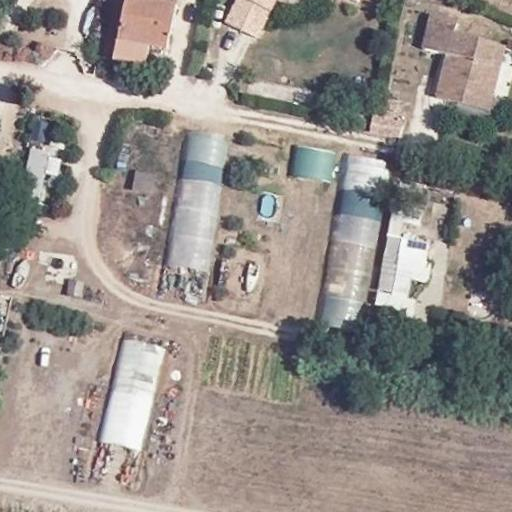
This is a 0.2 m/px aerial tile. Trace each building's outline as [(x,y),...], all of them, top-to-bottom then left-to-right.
[(171,6),(143,0),(127,0),(125,14),(168,24),(171,6)] [(276,0),(349,0),(357,4),(358,0),(237,0),(227,21),(258,36),(276,0)] [(168,24),(125,14),(119,40),(162,51),(168,24)] [(458,22),(430,15),(420,49),(446,56),(434,98),(488,113),(505,49),(454,34),(458,22)] [(114,65),(158,74),(162,51),(119,40),(114,65)] [(374,118),(371,133),(397,139),(401,127),(385,123),(383,120),(379,119),(374,118)] [(200,302),(224,136),(182,130),(157,296),(200,302)] [(286,176),(328,183),(333,151),(291,144),(286,176)] [(45,180),(44,151),(24,152),(26,181),(45,180)] [(336,155),(326,272),(368,276),(378,158),(336,155)] [(153,189),(154,173),(133,173),(133,188),(153,189)] [(414,322),(427,242),(385,236),(372,316),(414,322)] [(47,250),(42,277),(72,282),(76,256),(47,250)] [(353,333),(360,302),(319,293),(312,324),(353,333)] [(131,488),(162,341),(120,332),(89,479),(131,488)]
